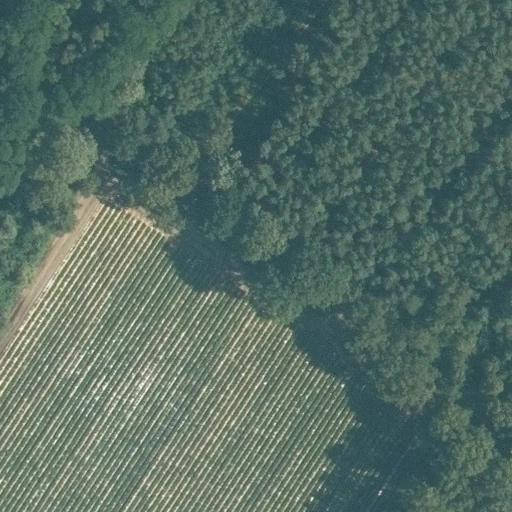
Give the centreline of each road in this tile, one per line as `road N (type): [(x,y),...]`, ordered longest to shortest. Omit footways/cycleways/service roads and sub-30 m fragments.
road 1 (unclassified): [(511,424),(0,61)]
road 2 (track): [(326,0),(189,194)]
